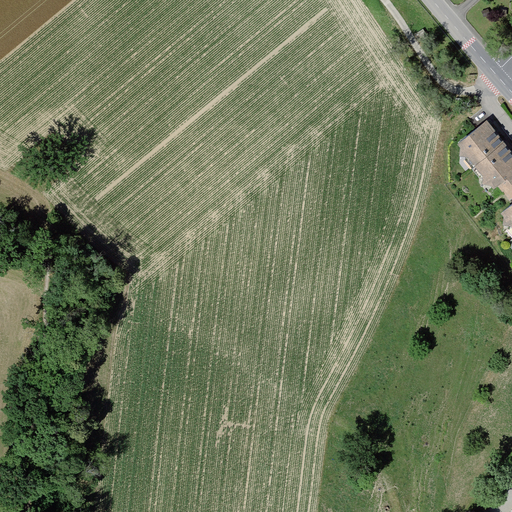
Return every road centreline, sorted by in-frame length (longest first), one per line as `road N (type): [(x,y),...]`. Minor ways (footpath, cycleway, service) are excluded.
road 1 (track): [(18,511),(36,285)]
road 2 (track): [(384,0),(435,76),(459,90),(484,91)]
